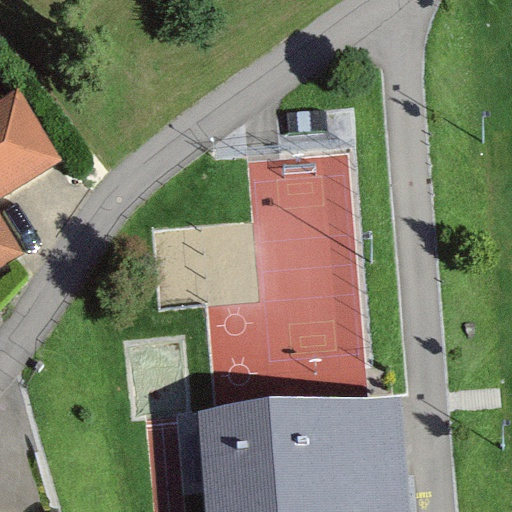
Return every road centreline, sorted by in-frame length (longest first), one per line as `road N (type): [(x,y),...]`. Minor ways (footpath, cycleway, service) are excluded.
road 1 (residential): [(382,5),(182,144),(100,215),(0,363)]
road 2 (residential): [(382,5),(401,37),(439,511)]
